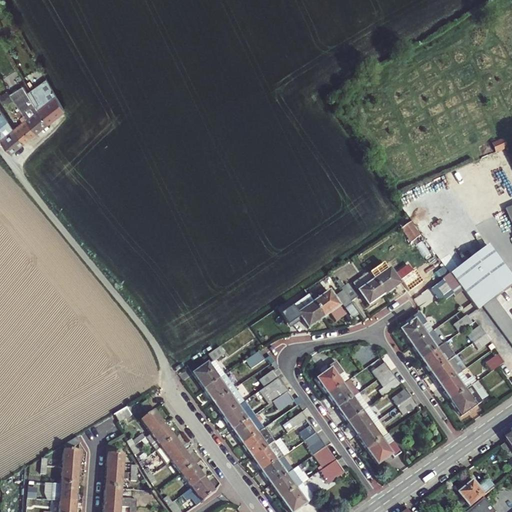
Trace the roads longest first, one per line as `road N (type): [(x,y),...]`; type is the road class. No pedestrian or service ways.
road 1 (residential): [(460,450),(384,345),(359,337),(300,351),(291,377),(382,505)]
road 2 (unclassified): [(0,151),(148,335),(172,395)]
